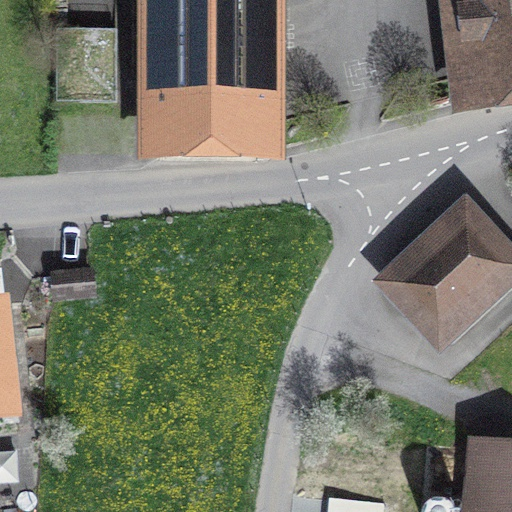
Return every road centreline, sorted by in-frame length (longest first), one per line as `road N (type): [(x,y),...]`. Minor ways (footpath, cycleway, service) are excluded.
road 1 (residential): [(407,171),(0,200)]
road 2 (residential): [(407,171),(326,294),(286,412),(272,511)]
